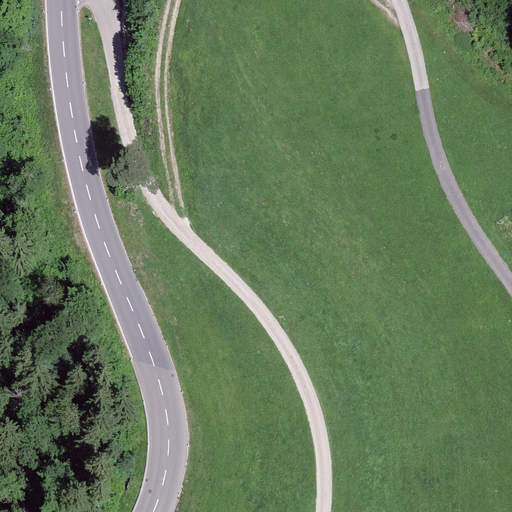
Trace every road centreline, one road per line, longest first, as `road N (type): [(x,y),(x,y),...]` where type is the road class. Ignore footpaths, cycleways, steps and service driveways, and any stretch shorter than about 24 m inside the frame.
road 1 (track): [(100,0),(147,182),(183,232),(262,311),(309,394),(324,460),(324,511)]
road 2 (tertiary): [(62,0),(89,190),(166,407),(169,458),(154,511)]
road 3 (track): [(400,0),(447,180),(511,285)]
road 4 (track): [(183,232),(162,92),(174,0)]
